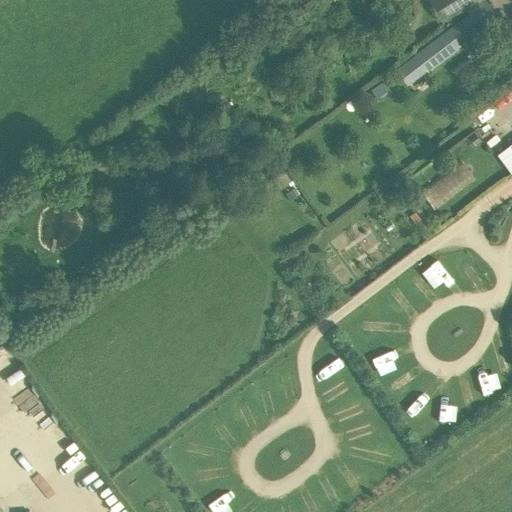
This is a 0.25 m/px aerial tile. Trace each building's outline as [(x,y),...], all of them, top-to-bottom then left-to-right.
[(442,24),(481,0),(429,0),(428,1),(442,24)] [(470,39),(498,21),(483,0),(482,0),(465,11),(468,15),(459,21),(470,39)] [(428,74),(460,48),(444,30),(413,55),(428,74)] [(370,91),(376,99),(388,90),(383,82),(370,91)] [(114,511),(115,511),(126,508),(115,483),(104,488),(114,511)]
